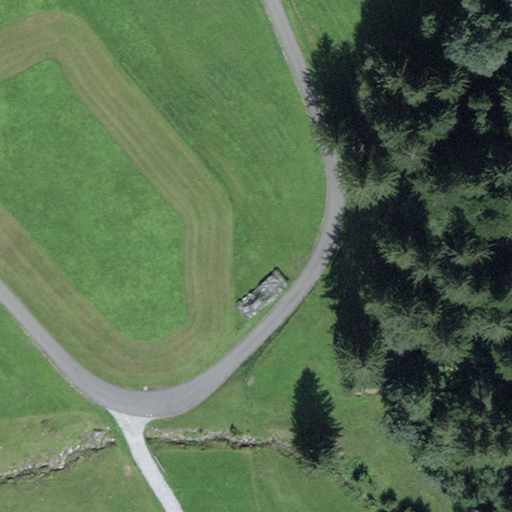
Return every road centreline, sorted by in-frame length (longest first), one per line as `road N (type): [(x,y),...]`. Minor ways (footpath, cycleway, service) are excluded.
road 1 (unclassified): [(0,289),(67,365),(122,401),(179,397),(265,329),(320,258),(336,189),(330,142),(272,0)]
road 2 (track): [(122,401),(171,511)]
